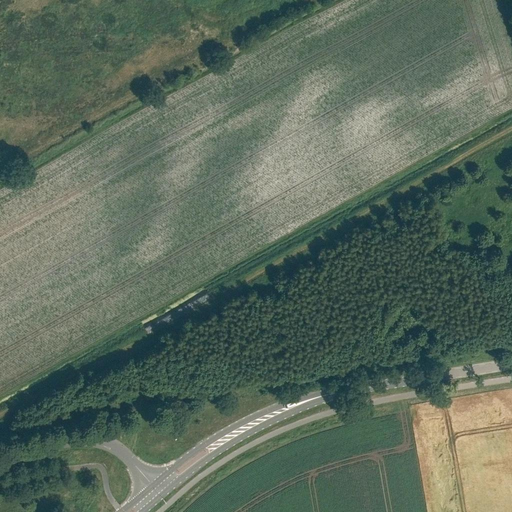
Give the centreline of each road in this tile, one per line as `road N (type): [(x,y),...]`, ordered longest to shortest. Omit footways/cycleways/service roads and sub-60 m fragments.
road 1 (secondary): [(156,489),(287,405),(511,362)]
road 2 (residential): [(0,455),(77,439),(106,442),(156,489)]
